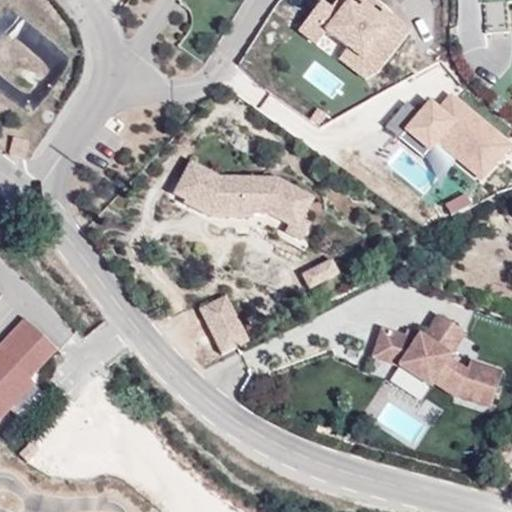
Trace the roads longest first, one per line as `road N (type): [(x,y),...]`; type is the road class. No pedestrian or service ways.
road 1 (residential): [(496,511),(351,474),(235,419),(171,367),(26,198)]
road 2 (residential): [(26,198),(107,78),(111,53),(103,32),(76,0)]
